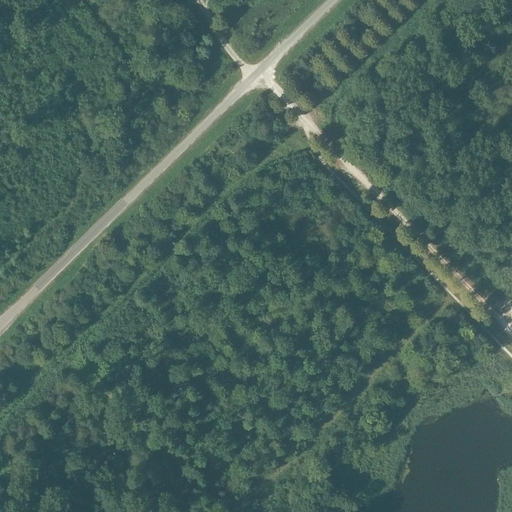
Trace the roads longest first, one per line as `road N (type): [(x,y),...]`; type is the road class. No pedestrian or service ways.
road 1 (tertiary): [(0,318),(252,76)]
road 2 (track): [(511,337),(297,117)]
